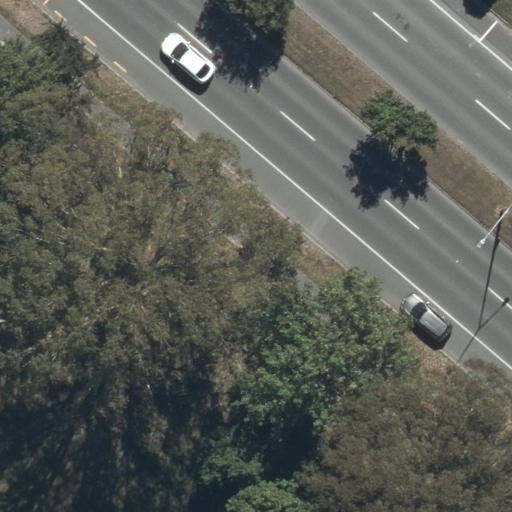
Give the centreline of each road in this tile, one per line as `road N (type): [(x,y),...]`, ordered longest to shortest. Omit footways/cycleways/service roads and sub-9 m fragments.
road 1 (primary): [(511,306),(151,0)]
road 2 (primary): [(363,0),(511,126)]
